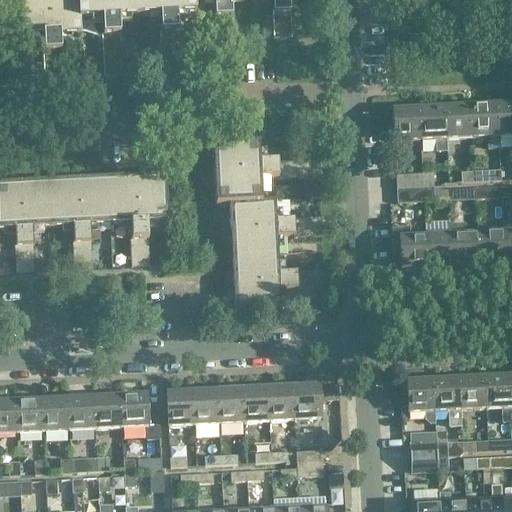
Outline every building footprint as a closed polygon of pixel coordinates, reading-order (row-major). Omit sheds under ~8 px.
[(80,21),(80,20),(78,20),(77,0),(19,0),(21,38),(42,37),(43,54),(43,55),(55,54),(60,54),(59,36),(81,35),(80,21)] [(77,0),(78,20),(80,20),(80,21),(101,20),(102,37),(102,38),(114,37),(119,37),(118,19),(139,18),(138,0),(77,0)] [(193,3),(192,3),(192,0),(138,0),(139,18),(159,18),(160,34),(160,35),(172,35),(177,35),(176,17),(193,16),(193,3)] [(214,18),(214,19),(226,19),(231,18),(230,1),(245,0),(192,0),(192,3),(193,3),(213,2),(214,18)] [(270,0),(272,16),(272,17),(283,16),(288,16),(287,0),(270,0)] [(511,107),(495,109),(497,141),(511,140),(511,107)] [(497,141),(495,109),(469,110),(471,142),(487,141),(487,152),(498,152),(497,141)] [(443,111),(445,143),(471,142),(469,110),(443,111)] [(445,143),(443,111),(418,113),(419,145),(433,144),(434,155),(445,155),(445,143)] [(419,145),(418,113),(391,114),(392,146),(419,145)] [(227,205),(260,204),(260,184),(276,182),(277,182),(277,171),(276,166),(259,167),(258,148),(211,151),(214,209),(227,208),(227,205)] [(276,184),(284,184),(284,171),(277,171),(277,182),(276,182),(276,184)] [(472,174),(473,185),(501,184),(500,173),(486,174),(472,174)] [(473,185),(472,174),(460,175),(460,186),(473,185)] [(422,191),(435,190),(435,176),(421,177),(422,191)] [(398,192),(422,191),(421,177),(398,178),(398,192)] [(147,242),(146,224),(166,224),(164,178),(106,181),(108,226),(129,225),(130,242),(130,243),(141,243),(147,242)] [(71,228),(72,245),(72,246),(84,246),(89,245),(88,227),(108,226),(106,181),(48,184),(50,229),(71,228)] [(50,229),(48,184),(0,186),(0,232),(13,232),(14,248),(14,249),(26,249),(31,248),(30,230),(50,229)] [(435,190),(422,191),(422,205),(436,204),(435,190)] [(422,191),(398,192),(399,206),(422,205),(422,191)] [(474,202),(473,191),(460,192),(461,203),(474,202)] [(473,191),(474,202),(488,201),(487,191),(473,191)] [(275,224),(274,203),(260,204),(227,205),(227,208),(230,261),(276,258),(276,240),(292,239),(293,239),(293,228),(293,223),(275,224)] [(502,236),(503,268),(511,267),(511,224),(502,225),(502,236)] [(449,238),(451,271),(477,270),(475,237),(462,238),(462,227),(449,228),(449,238)] [(390,261),(399,261),(399,273),(426,272),(424,240),(408,240),(408,233),(389,234),(390,261)] [(502,236),(475,237),(477,270),(503,268),(502,236)] [(451,271),(449,238),(424,240),(426,272),(436,272),(436,275),(439,276),(447,276),(449,274),(449,271),(451,271)] [(276,258),(230,261),(233,315),(279,313),(278,294),(295,293),(295,292),(296,292),(295,280),(295,275),(277,276),(276,258)] [(511,413),(509,380),(483,381),(485,414),(499,413),(499,425),(511,425),(511,413)] [(458,415),(485,414),(483,381),(457,382),(458,415)] [(448,430),(459,430),(458,415),(457,382),(431,383),(433,416),(448,416),(448,430)] [(406,418),(433,416),(431,383),(405,385),(406,418)] [(292,390),(293,424),(319,422),(317,389),(292,390)] [(266,392),(268,425),(293,424),(292,390),(266,392)] [(241,393),(243,426),(268,425),(266,392),(241,393)] [(216,394),(218,428),(243,426),(241,393),(216,394)] [(191,395),(193,429),(218,428),(216,394),(191,395)] [(193,429),(191,395),(165,397),(167,430),(193,429)] [(144,398),(117,399),(119,432),(146,430),(146,443),(159,442),(158,417),(145,418),(144,398)] [(93,433),(119,432),(117,399),(91,401),(93,433)] [(93,433),(91,401),(66,402),(68,434),(93,433)] [(68,434),(66,402),(39,403),(41,436),(68,434)] [(41,436),(39,403),(13,405),(15,437),(41,436)] [(0,437),(15,437),(13,405),(0,405),(0,437)] [(511,442),(486,444),(487,455),(511,453),(511,442)] [(487,455),(486,444),(460,445),(461,457),(461,456),(487,455)] [(270,456),(270,465),(287,464),(286,455),(284,455),(284,451),(275,452),(275,445),(270,446),(271,456),(270,456)] [(461,457),(460,445),(435,446),(435,460),(446,460),(458,460),(461,457)] [(435,460),(435,446),(409,448),(409,461),(435,460)] [(295,468),(322,467),(321,454),(295,455),(295,468)] [(270,465),(270,456),(253,457),(254,466),(270,465)] [(220,468),(220,458),(203,459),(204,469),(220,468)] [(220,458),(220,468),(237,467),(236,458),(220,458)] [(511,459),(487,461),(488,472),(495,472),(500,471),(511,470),(511,459)] [(169,471),(185,469),(185,460),(168,461),(169,471)] [(435,460),(409,461),(410,475),(436,474),(435,460)] [(446,460),(435,460),(436,474),(447,474),(446,460)] [(95,475),(95,461),(85,462),(85,476),(95,475)] [(95,461),(95,475),(107,474),(106,461),(95,461)] [(488,472),(487,461),(474,461),(475,472),(488,472)] [(122,463),(124,485),(124,490),(135,490),(134,462),(122,463)] [(161,462),(136,463),(137,475),(161,474),(161,462)] [(60,477),(71,476),(70,463),(59,463),(60,477)] [(34,478),(45,477),(44,464),(33,464),(34,478)] [(7,480),(19,479),(18,465),(7,466),(7,480)] [(322,467),(295,468),(295,472),(296,481),(322,479),(322,467)] [(296,481),(295,472),(279,473),(280,482),(296,481)] [(246,475),(246,484),(262,483),(262,474),(246,475)] [(149,496),(163,495),(162,475),(148,475),(149,496)] [(246,484),(246,475),(229,476),(229,485),(246,484)] [(195,477),(196,487),(212,486),(212,476),(195,477)] [(196,487),(195,477),(179,478),(179,488),(196,487)] [(108,481),(96,481),(96,495),(108,494),(108,481)] [(83,495),(82,482),(70,482),(71,496),(83,495)] [(45,497),(56,497),(55,483),(44,484),(45,497)] [(488,484),(489,504),(489,511),(511,511),(511,503),(501,504),(501,484),(488,484)] [(19,499),(30,498),(29,485),(18,485),(19,499)] [(463,511),(489,511),(489,504),(474,505),(474,497),(463,498),(463,506),(463,511)]
